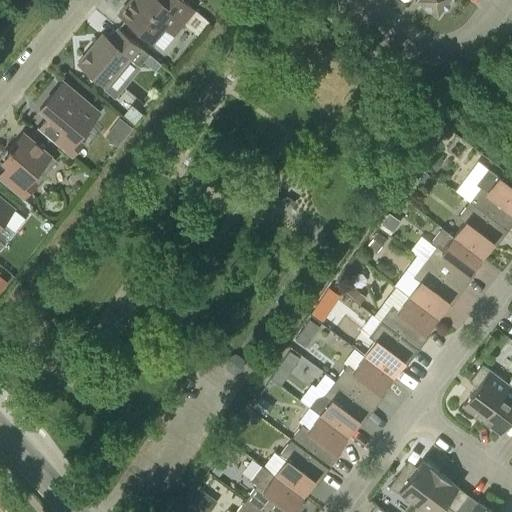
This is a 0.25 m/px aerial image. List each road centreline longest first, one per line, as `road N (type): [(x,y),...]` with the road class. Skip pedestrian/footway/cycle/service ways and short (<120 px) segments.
road 1 (residential): [(503,0),(465,44),(434,52),(352,0)]
road 2 (residential): [(412,412),(511,280)]
road 3 (residential): [(0,101),(85,0)]
road 4 (residential): [(337,511),(412,412)]
road 5 (residential): [(511,485),(412,412)]
